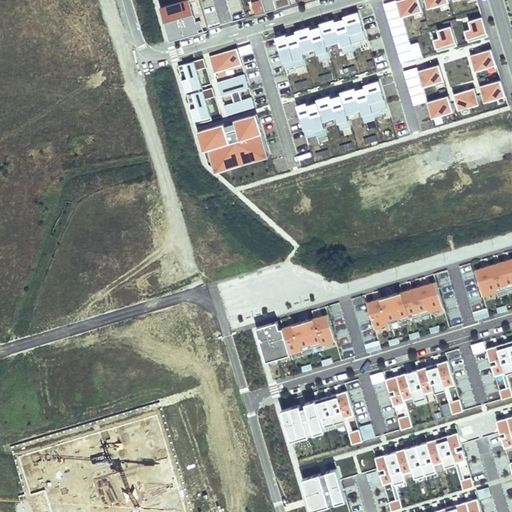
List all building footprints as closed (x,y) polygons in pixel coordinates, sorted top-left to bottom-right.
[(420,0),(396,0),(401,16),(423,10),(420,0)] [(359,14),(277,35),(286,69),(306,64),(303,51),(317,47),(320,60),(330,58),(326,43),(341,40),(343,49),(367,43),(359,14)] [(468,20),(471,28),(465,30),(468,41),(488,35),(482,16),(468,20)] [(434,30),(438,48),(456,45),(452,26),(434,30)] [(402,54),(413,52),(412,41),(401,43),(402,54)] [(334,43),(328,44),(331,57),(337,55),(334,43)] [(214,71),(242,63),(238,48),(210,56),(214,71)] [(475,71),(496,65),(492,48),(470,54),(475,71)] [(210,119),(197,61),(180,64),(193,123),(210,119)] [(226,80),(232,102),(242,99),(239,89),(249,86),(245,74),(226,80)] [(484,102),(506,95),(501,79),(479,85),(484,102)] [(380,84),(333,96),(342,128),(351,126),(347,112),(362,108),(366,119),(382,115),(377,100),(383,98),(380,84)] [(212,86),(204,88),(207,97),(215,95),(212,86)] [(475,87),(453,94),(459,110),(480,103),(475,87)] [(430,116),(453,114),(450,96),(428,99),(430,116)] [(252,98),(225,104),(227,112),(254,106),(252,98)] [(307,135),(325,131),(322,119),(332,117),(329,100),(317,102),(319,108),(309,110),(307,103),(300,104),(307,135)] [(214,170),(268,155),(257,113),(202,128),(214,170)] [(397,137),(409,133),(405,120),(393,124),(397,137)] [(227,170),(232,187),(274,175),(269,157),(227,170)] [(511,256),(474,265),(481,295),(498,291),(497,285),(511,281),(511,256)] [(451,326),(462,323),(450,278),(439,281),(451,326)] [(489,316),(485,296),(475,298),(471,279),(465,280),(474,319),(489,316)] [(390,324),(389,319),(442,306),(436,281),(365,297),(373,328),(390,324)] [(329,314),(315,318),(323,345),(337,341),(329,314)] [(315,318),(305,321),(313,348),(323,345),(315,318)] [(279,321),(258,327),(268,361),(292,354),(284,327),(281,328),(279,321)] [(305,321),(294,324),(302,351),(313,348),(305,321)] [(294,324),(284,327),(292,354),(302,351),(294,324)] [(511,395),(511,394),(509,373),(511,372),(511,332),(488,336),(498,398),(511,395)] [(350,340),(341,343),(345,356),(354,353),(350,340)] [(471,344),(473,353),(486,349),(483,340),(471,344)] [(380,341),(366,345),(369,353),(382,349),(380,341)] [(458,350),(447,353),(457,383),(468,379),(458,350)] [(449,360),(438,363),(446,387),(456,384),(449,360)] [(438,363),(428,366),(435,390),(435,391),(436,394),(447,390),(446,387),(438,363)] [(428,366),(418,369),(425,393),(426,393),(435,391),(435,390),(428,366)] [(418,369),(408,373),(415,397),(416,401),(427,398),(426,393),(425,393),(418,369)] [(384,372),(372,375),(374,383),(386,380),(384,372)] [(408,373),(398,376),(405,400),(415,397),(408,373)] [(398,376),(387,379),(391,391),(397,389),(398,394),(392,395),(395,406),(406,403),(405,400),(398,376)] [(348,390),(338,394),(345,418),(355,415),(348,390)] [(338,394),(327,397),(336,424),(346,420),(345,418),(338,394)] [(327,397),(317,400),(325,427),(336,424),(327,397)] [(461,399),(450,402),(454,414),(464,411),(461,399)] [(317,400),(307,403),(316,433),(326,430),(325,427),(317,400)] [(431,417),(440,417),(439,401),(429,402),(431,417)] [(307,403),(301,405),(311,435),(316,433),(307,403)] [(301,405),(283,410),(292,441),(311,435),(301,405)] [(511,473),(511,472),(511,412),(497,416),(511,473)] [(410,415),(399,418),(402,430),(413,426),(410,415)] [(360,430),(350,433),(353,445),(364,441),(360,430)] [(459,432),(448,436),(457,464),(468,461),(459,432)] [(448,436),(438,439),(445,462),(447,469),(457,466),(457,464),(448,436)] [(438,439),(428,442),(435,465),(445,462),(438,439)] [(428,442),(418,445),(427,475),(437,472),(435,465),(428,442)] [(418,445),(408,448),(414,471),(416,478),(427,475),(418,445)] [(408,448),(397,451),(404,474),(405,474),(414,471),(408,448)] [(397,451),(387,454),(396,482),(396,484),(407,481),(405,474),(404,474),(397,451)] [(387,454),(377,458),(380,470),(386,468),(387,473),(382,474),(385,485),(396,482),(387,454)] [(338,469),(327,472),(337,504),(347,501),(338,469)] [(370,482),(381,478),(379,470),(367,474),(370,482)] [(327,472),(322,474),(331,505),(337,504),(327,472)] [(322,474),(303,479),(313,511),(331,505),(322,474)] [(473,477),(462,481),(464,490),(476,487),(473,477)] [(490,487),(483,489),(486,498),(493,496),(490,487)] [(479,498),(468,501),(471,511),(478,511),(483,511),(479,498)] [(401,499),(390,502),(393,511),(403,508),(401,499)] [(471,511),(468,501),(458,505),(460,511),(471,511)]
